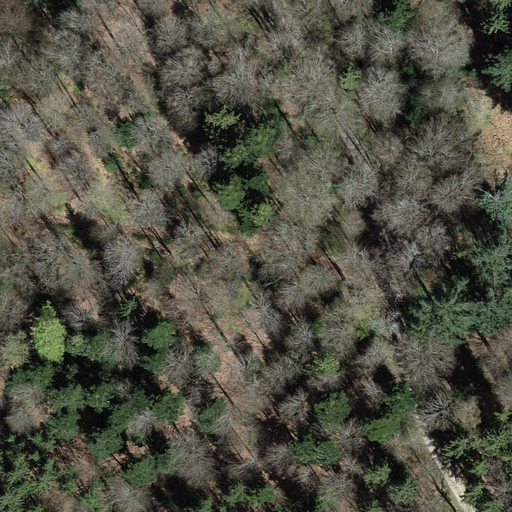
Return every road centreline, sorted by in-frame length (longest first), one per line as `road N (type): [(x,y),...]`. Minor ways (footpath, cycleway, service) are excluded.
road 1 (track): [(410,394),(378,212),(280,0)]
road 2 (track): [(394,279),(221,240),(0,208)]
road 3 (track): [(464,511),(423,441),(410,394)]
